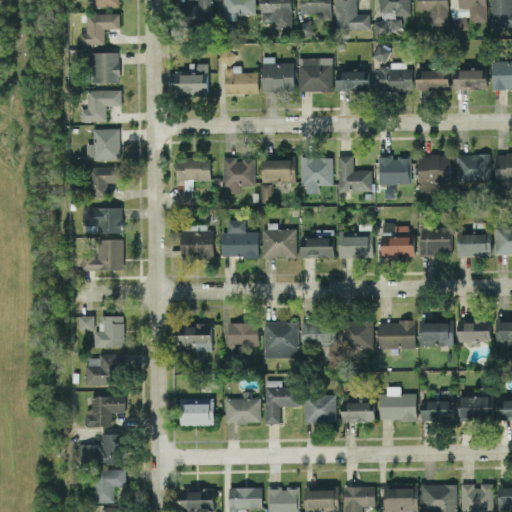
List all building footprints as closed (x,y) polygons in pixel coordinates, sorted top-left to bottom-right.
[(213,0),(197,0),(197,5),(178,4),(178,17),(213,18),(213,0)] [(223,0),(224,19),(238,19),(237,14),(255,13),(255,0),(223,0)] [(261,0),(261,23),(272,22),(273,26),(292,26),(291,0),(261,0)] [(331,0),(300,0),(300,12),(331,13),(331,0)] [(357,0),(335,0),(335,29),(370,28),(369,12),(357,13),(357,0)] [(410,0),(379,0),(380,11),(395,10),(395,15),(410,14),(410,0)] [(448,0),(417,0),(418,9),(430,9),(430,24),(448,24),(448,0)] [(486,20),(486,0),(451,0),(452,13),(455,30),(471,27),(470,23),(486,20)] [(511,0),(490,0),(491,26),(511,25),(511,0)] [(119,27),(120,12),(86,12),(86,32),(79,31),(79,43),(104,44),(104,27),(119,27)] [(400,16),(389,19),(391,29),(402,27),(400,16)] [(314,33),(310,19),(297,22),(300,36),(314,33)] [(375,20),(376,34),(390,33),(390,20),(375,20)] [(388,60),(388,46),(374,46),(374,59),(388,60)] [(237,53),(224,47),(218,58),(231,65),(237,53)] [(120,51),(91,51),(91,81),(119,81),(120,51)] [(294,61),(274,61),(274,55),(262,56),(263,91),(294,91),(294,61)] [(298,56),(298,90),(332,90),(332,57),(298,56)] [(511,87),(511,60),(492,61),(493,88),(511,87)] [(379,65),(378,88),(412,90),(413,67),(406,67),(406,62),(391,61),(391,66),(379,65)] [(208,62),(189,62),(189,70),(176,70),(176,93),(208,93),(208,62)] [(225,65),(225,93),(258,92),(258,71),(241,71),(240,65),(225,65)] [(337,89),(369,90),(370,70),(337,68),(337,89)] [(417,88),(449,87),(449,68),(416,69),(417,88)] [(455,88),(487,88),(487,68),(454,68),(455,88)] [(106,120),(106,105),(122,104),(121,88),(87,89),(87,107),(80,108),(80,120),(106,120)] [(119,127),(93,127),(93,143),(86,143),(86,158),(120,158),(119,127)] [(489,152),(455,153),(456,181),(490,181),(489,152)] [(511,152),(495,153),(495,179),(511,178),(511,152)] [(419,191),(435,191),(435,183),(450,183),(450,153),(418,154),(419,191)] [(372,169),(354,168),(354,155),(339,154),(338,190),(372,191),(372,169)] [(255,158),(236,158),(236,156),(223,156),(222,185),(229,186),(229,192),(240,192),(240,185),(254,185),(255,158)] [(333,156),(301,156),(301,185),(306,184),(306,192),(319,192),(318,184),(333,184),(333,156)] [(378,157),(379,183),(410,182),(409,156),(378,157)] [(193,179),(210,179),(210,157),(176,157),(177,202),(194,202),(193,179)] [(295,159),(263,158),(263,181),(294,182),(295,159)] [(122,165),(88,165),(89,183),(86,183),(86,197),(107,196),(107,181),(122,181),(122,165)] [(271,183),(261,182),(261,201),(271,201),(271,183)] [(122,206),(81,206),(82,224),(97,224),(97,232),(123,231),(122,206)] [(259,256),(258,230),(245,230),(245,219),(228,219),(228,231),(222,231),(222,256),(259,256)] [(381,255),(414,256),(415,235),(407,235),(407,223),(382,223),(381,255)] [(511,225),(494,225),(494,253),(511,253),(511,225)] [(420,226),(420,253),(450,253),(450,227),(420,226)] [(263,256),(297,256),(296,227),(262,228),(263,256)] [(214,257),(213,229),(180,230),(181,258),(214,257)] [(339,256),(369,256),(368,230),(338,230),(339,256)] [(490,255),(490,231),(457,231),(456,255),(490,255)] [(302,256),(334,256),(334,236),(302,236),(302,256)] [(123,238),(97,238),(98,253),(81,254),(82,269),(124,268),(123,238)] [(78,314),(78,329),(94,329),(94,314),(78,314)] [(124,315),(102,314),(102,330),(98,330),(97,345),(123,346),(124,315)] [(458,318),(458,340),(490,340),(491,318),(458,318)] [(373,348),(373,319),(342,319),(341,347),(373,348)] [(511,343),(511,319),(496,320),(497,343),(511,343)] [(263,356),(298,357),(299,321),(264,320),(263,356)] [(415,347),(415,320),(379,320),(379,347),(415,347)] [(228,321),(228,346),(258,346),(259,321),(228,321)] [(453,344),(453,321),(420,321),(420,344),(453,344)] [(303,322),(302,345),(335,346),(335,322),(303,322)] [(212,349),(212,324),(179,324),(179,350),(212,349)] [(122,383),(121,354),(85,355),(86,384),(122,383)] [(280,422),(280,405),(299,405),(298,385),(282,385),(282,379),(264,379),(265,422),(280,422)] [(379,392),(380,419),(417,419),(416,392),(400,392),(400,385),(386,386),(386,392),(379,392)] [(261,421),(260,396),(251,397),(251,391),(243,391),(243,397),(225,397),(226,422),(261,421)] [(336,421),(336,392),(304,393),(304,422),(336,421)] [(92,409),(85,409),(85,425),(112,424),(112,411),(126,411),(125,393),(91,395),(92,409)] [(493,418),(493,405),(489,405),(490,395),(459,394),(459,418),(493,418)] [(180,424),(214,423),(214,397),(180,398),(180,424)] [(422,398),(422,419),(454,419),(454,398),(422,398)] [(497,419),(511,419),(511,398),(497,398),(497,419)] [(374,420),(374,401),(343,400),(342,420),(374,420)] [(102,433),(102,442),(78,443),(78,463),(126,462),(125,432),(102,433)] [(125,468),(93,468),(93,502),(114,501),(114,485),(126,485),(125,468)] [(461,484),(461,511),(476,511),(493,511),(493,482),(480,482),(480,483),(461,484)] [(511,508),(511,482),(499,482),(498,508),(511,508)] [(456,511),(457,483),(422,483),(421,511),(456,511)] [(298,511),(299,487),(269,485),(268,511),(298,511)] [(344,511),(362,511),(362,505),(375,505),(375,485),(344,485),(344,511)] [(418,486),(384,487),(384,511),(418,511),(418,486)] [(181,488),(182,509),(214,508),(214,487),(181,488)]
